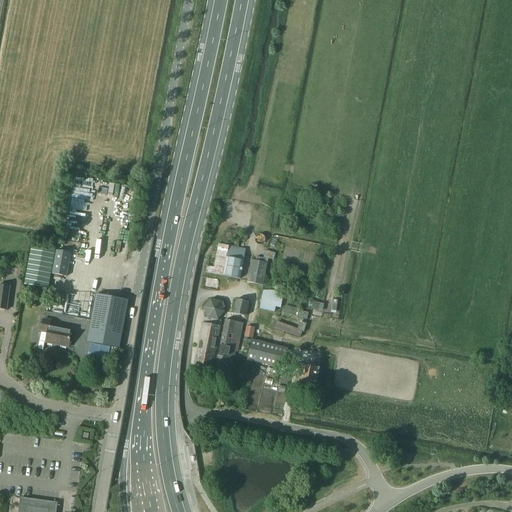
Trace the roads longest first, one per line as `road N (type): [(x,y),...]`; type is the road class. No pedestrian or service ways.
road 1 (primary): [(180,511),(166,449),(166,368),(245,0)]
road 2 (primary): [(218,0),(140,398),(147,511)]
road 3 (unclassified): [(190,0),(116,416)]
road 4 (unclassified): [(392,501),(362,449),(340,437),(187,407),(195,294)]
road 5 (residential): [(116,416),(39,404),(0,377)]
